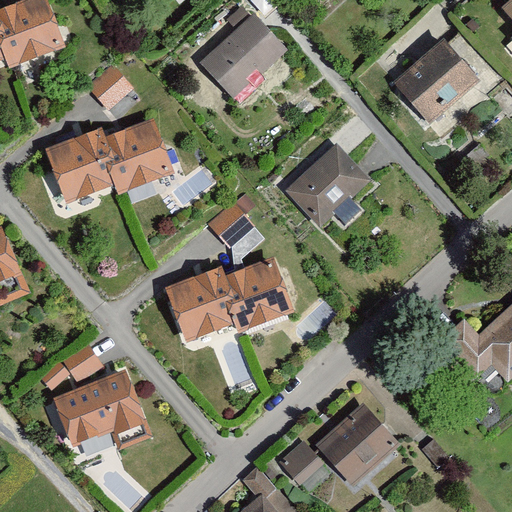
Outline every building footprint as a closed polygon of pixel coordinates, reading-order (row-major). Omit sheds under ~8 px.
[(49,0),(0,0),(0,69),(66,46),(49,0)] [(511,0),(508,0),(501,7),(511,18),(511,40),(507,45),(511,50),(511,0)] [(296,53),(249,2),(196,49),(243,100),(296,53)] [(448,36),(394,82),(441,137),(495,91),(448,36)] [(88,86),(108,109),(134,87),(114,64),(88,86)] [(180,168),(160,113),(49,151),(68,207),(180,168)] [(341,136),(281,190),(319,232),(379,178),(341,136)] [(233,200),(209,224),(234,249),(258,226),(233,200)] [(0,300),(36,285),(9,222),(0,215),(0,300)] [(286,253),(162,290),(180,349),(303,312),(286,253)] [(511,315),(483,345),(466,328),(440,353),(480,394),(498,377),(511,391),(511,315)] [(85,390),(51,401),(72,463),(158,435),(136,369),(107,371),(91,347),(67,363),(85,390)] [(402,448),(364,410),(319,454),(356,493),(402,448)] [(452,464),(435,446),(422,458),(440,476),(452,464)] [(327,472),(302,448),(278,473),(302,497),(327,472)] [(256,506),(248,511),(289,511),(258,477),(242,491),(256,506)]
